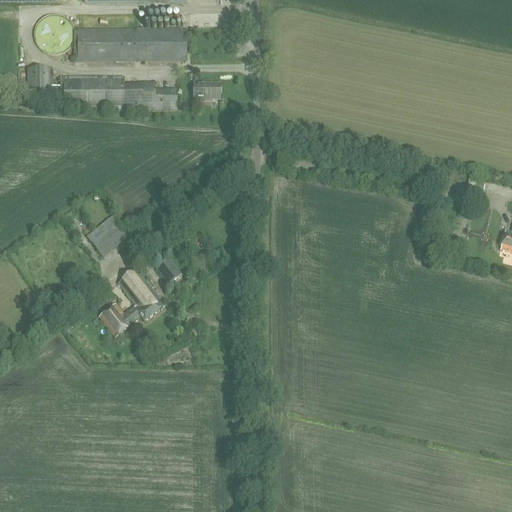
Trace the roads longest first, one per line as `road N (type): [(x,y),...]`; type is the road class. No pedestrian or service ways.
road 1 (unclassified): [(262,511),(258,0)]
road 2 (track): [(0,357),(260,157)]
